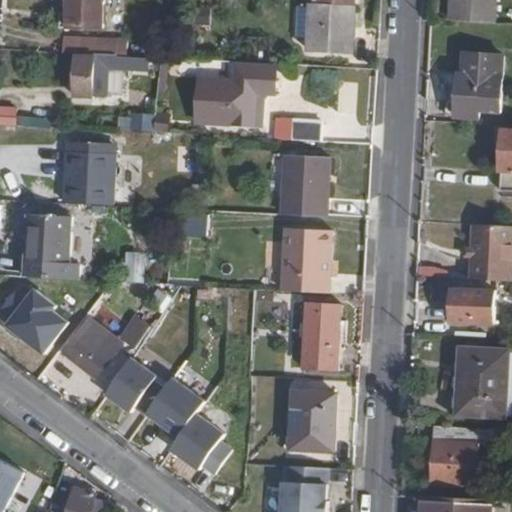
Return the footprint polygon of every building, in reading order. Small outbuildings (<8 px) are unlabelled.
[(89,0),(71,0),(71,13),(62,12),(62,27),(104,29),(106,3),(89,3),(89,0)] [(356,53),(357,0),(319,0),(319,4),(314,4),(314,7),(299,6),(298,38),(313,39),(312,51),(356,53)] [(453,0),(453,19),(497,21),(497,0),(453,0)] [(212,15),(198,14),(197,29),(211,29),(212,15)] [(67,40),(66,53),(119,56),(126,56),(127,41),(80,39),(80,40),(67,40)] [(506,54),(466,52),(464,74),(461,74),(458,117),(480,118),(481,109),(502,110),(506,54)] [(150,71),(150,57),(126,56),(119,56),(119,58),(79,57),(77,97),(110,98),(112,70),(150,71)] [(203,122),(258,124),(259,94),(265,94),(279,95),(279,68),(237,66),(237,79),(204,78),(203,122)] [(0,109),(0,125),(17,127),(18,110),(0,109)] [(158,134),(159,115),(136,112),(135,132),(158,134)] [(294,141),(326,142),(326,123),(295,122),(294,141)] [(511,130),(505,130),(502,191),(511,190),(511,130)] [(134,138),(113,137),(81,136),(80,144),(135,148),(134,138)] [(78,184),(75,204),(114,207),(118,155),(78,151),(75,183),(78,184)] [(289,216),(334,217),(335,159),(292,157),(289,216)] [(25,213),(21,262),(65,264),(68,216),(25,213)] [(210,237),(212,216),(181,216),(181,235),(210,237)] [(511,280),(511,224),(478,224),(475,279),(511,280)] [(291,290),(337,291),(337,275),(330,274),(331,258),(337,258),(338,229),(295,227),(291,290)] [(127,251),(126,281),(148,281),(149,252),(127,251)] [(21,262),(21,277),(65,279),(65,264),(21,262)] [(498,291),(458,289),(456,322),(497,323),(498,291)] [(346,305),(312,304),(309,368),(344,370),(346,305)] [(139,347),(145,338),(154,326),(140,315),(125,337),(139,347)] [(113,361),(82,338),(71,353),(102,377),(113,361)] [(461,413),(509,415),(511,350),(465,347),(461,413)] [(132,362),(107,398),(133,416),(158,380),(132,362)] [(175,382),(150,417),(169,431),(166,435),(179,445),(199,417),(207,405),(175,382)] [(340,451),(343,394),(300,392),(297,450),(340,451)] [(227,437),(199,417),(179,445),(173,453),(202,473),(227,437)] [(503,444),(504,427),(439,424),(435,485),(478,487),(481,443),(503,444)] [(0,511),(4,511),(25,474),(0,460),(0,511)] [(334,501),(335,468),(292,466),(290,511),(335,511),(335,501),(334,501)] [(91,511),(95,494),(75,490),(69,511),(91,511)] [(470,511),(471,496),(427,494),(425,511),(470,511)]
